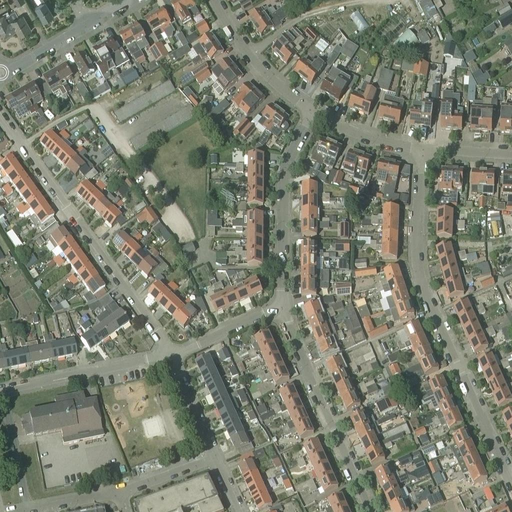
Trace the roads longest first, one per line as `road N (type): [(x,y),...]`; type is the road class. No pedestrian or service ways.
road 1 (residential): [(511,480),(422,288),(415,259),(421,151)]
road 2 (residential): [(168,353),(0,115)]
road 3 (residential): [(371,511),(282,311)]
road 4 (residential): [(282,311),(283,180),(312,113)]
road 5 (residential): [(0,391),(168,353)]
road 6 (residential): [(312,113),(267,76),(212,0)]
road 7 (residential): [(168,353),(282,311)]
